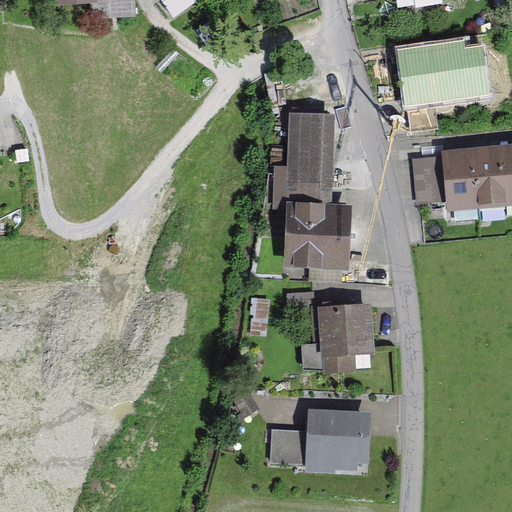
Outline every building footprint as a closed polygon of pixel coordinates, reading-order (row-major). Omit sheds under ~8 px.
[(129,0),(57,0),(58,4),(93,1),(94,16),(131,13),(129,0)] [(193,3),(191,0),(160,0),(169,16),(193,3)] [(433,116),(431,97),(463,93),(458,51),(403,58),(408,99),(404,100),(407,119),(433,116)] [(340,266),(342,211),(315,209),(316,189),(320,189),(323,119),(296,117),(288,263),(340,266)] [(511,151),(500,152),(504,202),(511,201),(511,151)] [(500,152),(472,155),(476,205),(504,202),(500,152)] [(475,205),(476,205),(472,155),(445,157),(449,207),(452,207),(453,218),(458,222),(472,221),(476,216),(475,205)] [(411,160),(415,205),(445,202),(441,158),(411,160)] [(286,294),(287,309),(313,308),(312,292),(286,294)] [(347,367),(346,352),(369,350),(366,309),(323,311),(325,345),(304,346),(305,368),(347,367)] [(236,400),(246,414),(256,407),(246,393),(236,400)] [(363,459),(365,419),(313,416),(311,456),(338,457),(338,467),(355,468),(355,458),(363,459)] [(272,461),(306,462),(306,426),(273,426),(272,461)]
